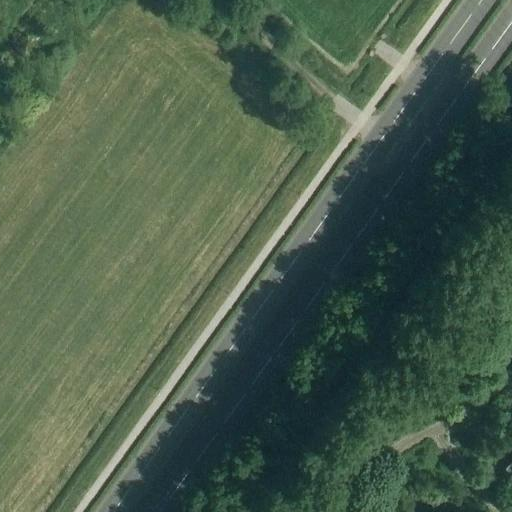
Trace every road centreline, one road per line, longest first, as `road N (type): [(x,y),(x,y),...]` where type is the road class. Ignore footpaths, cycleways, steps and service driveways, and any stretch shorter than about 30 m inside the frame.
road 1 (tertiary): [(483,0),(113,511)]
road 2 (tertiary): [(159,511),(511,23)]
